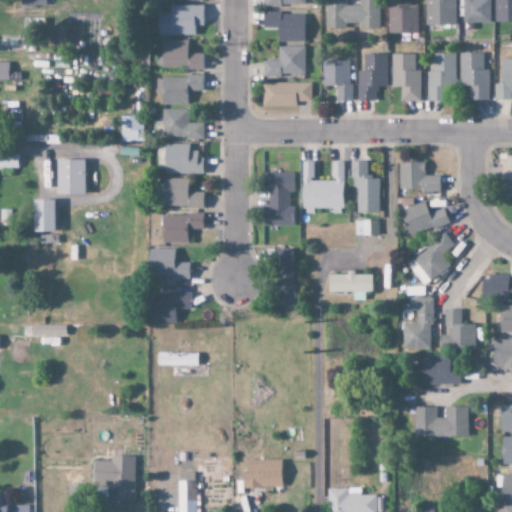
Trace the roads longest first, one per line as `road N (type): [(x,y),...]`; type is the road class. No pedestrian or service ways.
road 1 (residential): [(237,0),(237,285)]
road 2 (residential): [(237,133),(511,130)]
road 3 (residential): [(477,131),(479,211),(511,242)]
